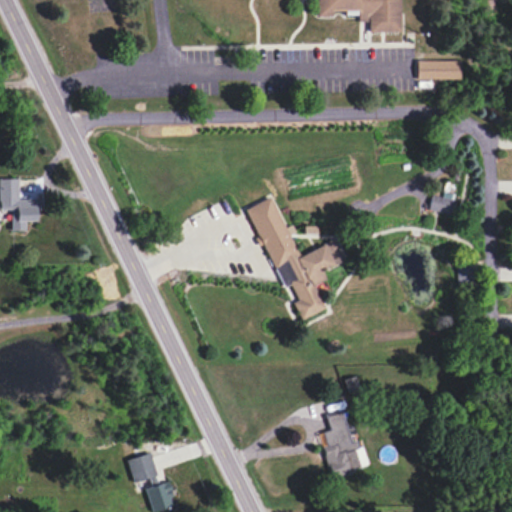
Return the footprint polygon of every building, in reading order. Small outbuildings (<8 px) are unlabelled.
[(316,0),(317,16),(331,16),(331,11),(357,10),(357,22),(367,21),(367,32),(399,31),(398,0),(316,0)] [(459,78),(458,60),(415,60),(415,79),(459,78)] [(17,178),(0,178),(0,209),(9,210),(9,230),(23,230),(23,221),(35,221),(35,209),(39,209),(39,198),(17,198),(17,178)] [(449,213),(452,194),(441,192),(440,196),(429,194),(426,209),(449,213)] [(297,255),(289,234),(288,234),(271,196),(243,208),(259,245),(262,243),(281,287),(289,283),(296,299),(291,301),(299,319),(323,308),(313,284),(325,279),(321,270),(343,260),(333,239),(297,255)] [(455,284),(470,283),(470,265),(455,265),(455,284)] [(358,388),(353,376),(342,380),(347,392),(358,388)] [(366,467),(358,438),(349,441),(340,409),(323,414),(328,429),(320,431),(324,445),(320,446),(329,477),(366,467)] [(166,481),(154,484),(154,483),(144,486),(150,511),(172,506),(166,481)]
